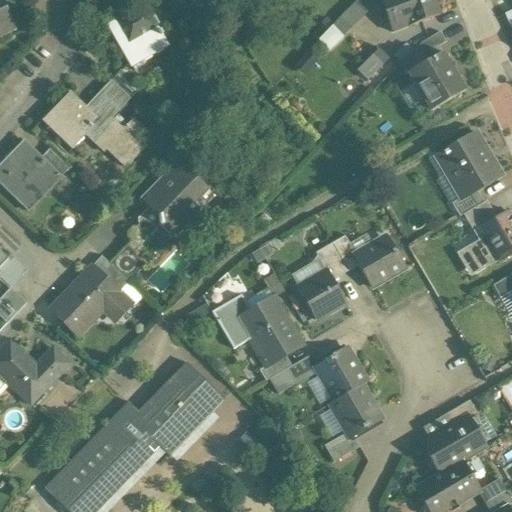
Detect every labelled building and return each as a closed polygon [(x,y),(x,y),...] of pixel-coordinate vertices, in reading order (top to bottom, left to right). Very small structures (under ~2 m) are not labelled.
[(0,0),(0,38),(16,31),(0,0)] [(357,0),(352,5),(341,17),(351,29),(378,0),(357,0)] [(381,0),(387,15),(402,9),(398,0),(381,0)] [(398,0),(402,9),(409,27),(441,15),(435,0),(398,0)] [(143,7),(108,27),(131,66),(166,46),(143,7)] [(402,9),(387,15),(394,32),(409,27),(402,9)] [(440,33),(422,43),(427,54),(432,51),(446,43),(440,33)] [(422,43),(412,53),(411,52),(401,63),(407,75),(436,58),(432,51),(427,54),(422,43)] [(380,49),(359,70),(369,80),(390,59),(380,49)] [(436,58),(407,75),(430,114),(466,94),(443,54),(436,58)] [(129,99),(111,82),(99,94),(103,97),(118,111),(129,99)] [(90,110),(70,91),(41,121),(68,148),(82,133),(96,147),(103,139),(129,164),(144,148),(135,139),(144,129),(132,118),(123,128),(112,117),(118,111),(103,97),(90,110)] [(477,134),(435,159),(445,177),(451,174),(465,198),(465,199),(476,192),(499,179),(485,154),(488,152),(477,134)] [(25,141),(0,166),(0,182),(19,200),(37,182),(47,192),(62,177),(62,176),(42,157),(25,141)] [(69,169),(49,150),(42,157),(62,176),(62,177),(69,169)] [(177,167),(171,167),(160,179),(161,185),(163,187),(157,193),(155,191),(152,191),(143,201),(144,204),(158,217),(159,225),(162,225),(171,233),(175,233),(185,222),(191,222),(202,210),(196,204),(209,191),(182,166),(179,169),(177,167)] [(476,192),(465,199),(465,198),(452,205),(459,218),(463,216),(483,204),(476,192)] [(483,204),(463,216),(474,235),(481,230),(480,228),(496,219),(486,202),(483,204)] [(496,219),(480,228),(481,230),(485,239),(464,251),(475,270),(496,258),(499,263),(511,255),(511,219),(508,212),(496,219)] [(356,257),(345,238),(332,246),(347,273),(357,267),(353,259),(356,257)] [(356,257),(353,259),(357,267),(370,289),(404,268),(394,251),(391,252),(384,240),(356,257)] [(332,246),(316,255),(327,274),(328,273),(333,282),(347,273),(332,246)] [(145,265),(125,247),(108,264),(128,283),(145,265)] [(0,250),(0,267),(8,259),(0,250)] [(128,283),(108,264),(99,274),(118,293),(128,283)] [(91,266),(50,309),(76,335),(103,307),(114,317),(128,302),(118,293),(99,274),(91,266)] [(327,274),(297,292),(315,322),(346,304),(333,282),(328,273),(327,274)] [(511,274),(492,287),(500,299),(511,292),(511,293),(511,274)] [(10,289),(0,299),(0,316),(7,324),(26,304),(10,289)] [(274,298),(237,320),(265,367),(266,368),(285,357),(302,347),(274,298)] [(35,366),(9,340),(0,349),(0,387),(7,381),(30,404),(69,364),(53,349),(35,366)] [(318,366),(315,367),(316,369),(335,402),(360,387),(366,384),(345,350),(318,366)] [(291,367),(286,370),(293,383),(316,369),(315,367),(318,366),(312,355),(291,367)] [(285,357),(266,368),(265,367),(259,371),(265,382),(286,370),(291,367),(285,357)] [(176,374),(139,412),(128,402),(45,488),(69,511),(96,511),(160,447),(170,457),(215,411),(214,411),(226,400),(187,362),(176,374)] [(335,402),(329,405),(349,440),(350,440),(353,438),(380,422),(360,387),(335,402)] [(469,401),(445,416),(452,428),(469,418),(473,424),(480,420),(469,401)] [(452,428),(421,446),(438,476),(463,461),(486,448),(473,424),(469,418),(452,428)] [(349,440),(327,453),(334,464),(360,449),(353,438),(350,440),(349,440)] [(438,476),(414,490),(427,511),(447,511),(478,494),(481,492),(480,490),(463,461),(438,476)] [(499,480),(480,490),(481,492),(478,494),(484,504),(506,492),(499,480)] [(511,502),(506,492),(484,504),(488,511),(495,511),(507,505),(508,507),(511,503),(511,502)]
